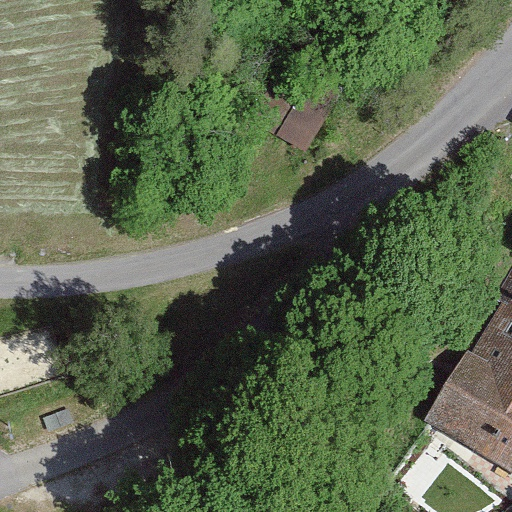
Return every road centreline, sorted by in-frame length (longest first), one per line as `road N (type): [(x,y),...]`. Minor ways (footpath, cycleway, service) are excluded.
road 1 (residential): [(388,191),(265,332),(145,412),(0,476)]
road 2 (residential): [(388,191),(217,255),(62,287),(0,282)]
road 3 (residential): [(511,61),(446,142),(388,191)]
